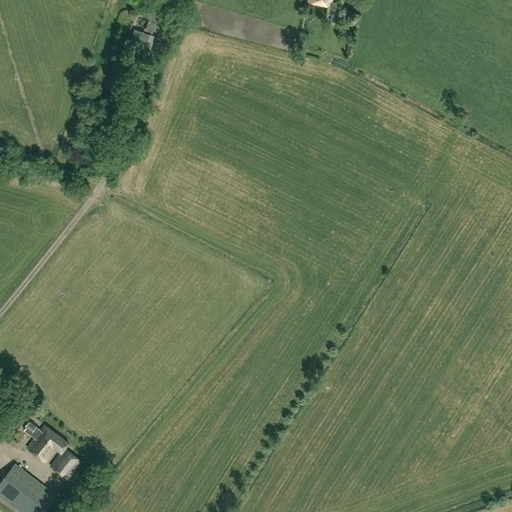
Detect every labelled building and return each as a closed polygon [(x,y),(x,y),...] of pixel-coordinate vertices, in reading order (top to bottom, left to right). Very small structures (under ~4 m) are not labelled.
[(308,0),(308,2),(329,6),(327,15),(340,17),(341,12),(335,11),(337,3),(332,2),(332,0),(308,0)] [(156,23),(161,8),(157,7),(147,3),(142,16),(150,18),(146,28),(157,32),(160,25),(156,23)] [(146,32),(139,51),(148,55),(155,36),(146,32)] [(36,422),(39,417),(31,413),(28,417),(36,422)] [(81,460),(65,448),(69,443),(45,425),(42,428),(37,425),(38,424),(30,419),(27,424),(28,425),(26,428),(36,436),(27,448),(45,461),(55,448),(61,453),(51,466),(68,478),(81,460)] [(0,482),(0,494),(23,511),(45,511),(58,496),(15,463),(0,482)]
